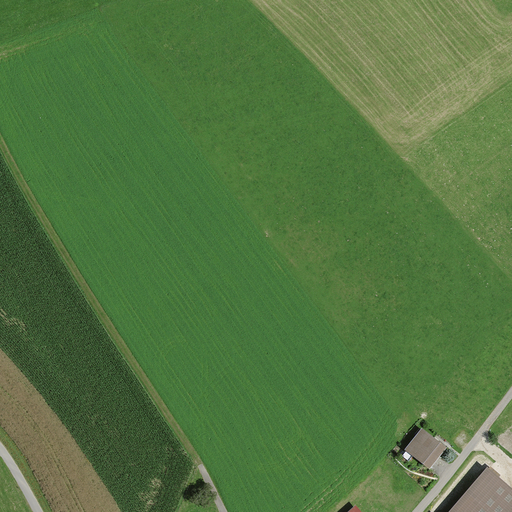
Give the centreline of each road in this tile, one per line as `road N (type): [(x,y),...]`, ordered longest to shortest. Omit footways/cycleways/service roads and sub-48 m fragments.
road 1 (track): [(0,142),(222,511)]
road 2 (track): [(418,511),(511,391)]
